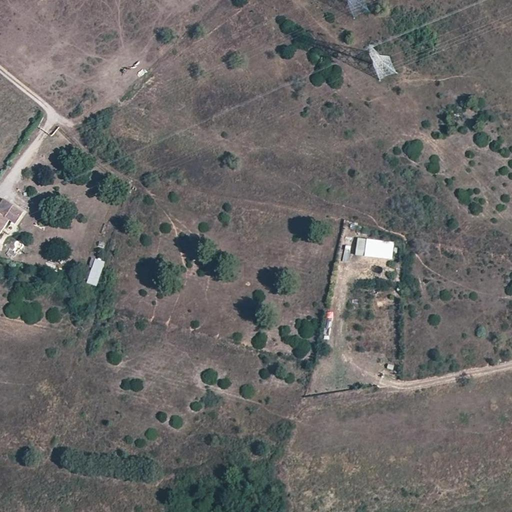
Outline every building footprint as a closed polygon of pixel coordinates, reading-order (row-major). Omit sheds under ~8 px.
[(372,63),(380,80),(396,73),(388,56),(372,63)] [(0,222),(4,217),(15,224),(23,212),(4,200),(0,205),(0,222)] [(355,255),(368,256),(370,238),(357,238),(355,255)] [(383,256),(384,251),(395,252),(395,246),(373,243),(372,254),(383,256)] [(100,275),(103,266),(95,263),(92,272),(100,275)]
